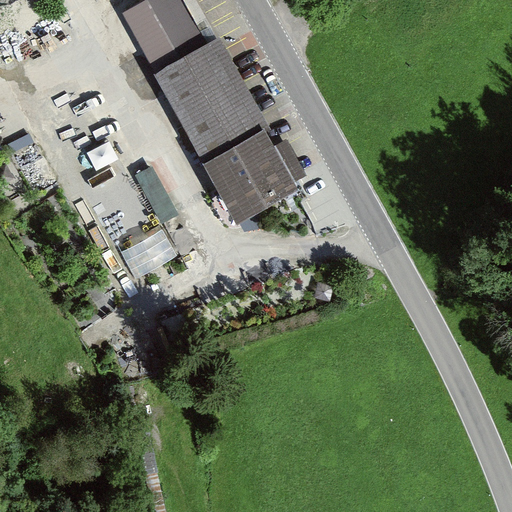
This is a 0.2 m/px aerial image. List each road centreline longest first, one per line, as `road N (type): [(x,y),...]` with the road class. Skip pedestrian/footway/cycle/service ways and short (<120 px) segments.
road 1 (tertiary): [(511,507),(450,362),(250,0)]
road 2 (track): [(384,242),(229,261),(85,0)]
road 3 (track): [(229,261),(142,305),(0,76)]
